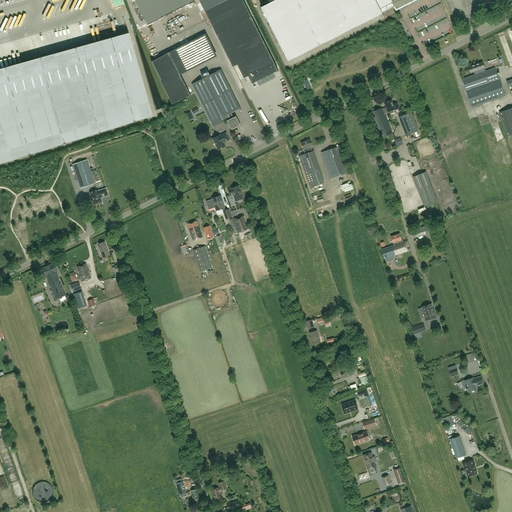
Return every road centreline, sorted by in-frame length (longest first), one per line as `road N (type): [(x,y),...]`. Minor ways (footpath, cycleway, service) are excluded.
road 1 (unclassified): [(363,511),(240,157)]
road 2 (unclassified): [(211,511),(112,221)]
road 3 (unclassified): [(433,301),(359,96)]
road 4 (unknown): [(253,0),(286,65),(376,20)]
road 5 (unclassified): [(359,96),(511,18)]
road 6 (unclassified): [(112,221),(240,157)]
road 7 (unclassified): [(240,157),(359,96)]
road 8 (unclassified): [(0,277),(112,221)]
